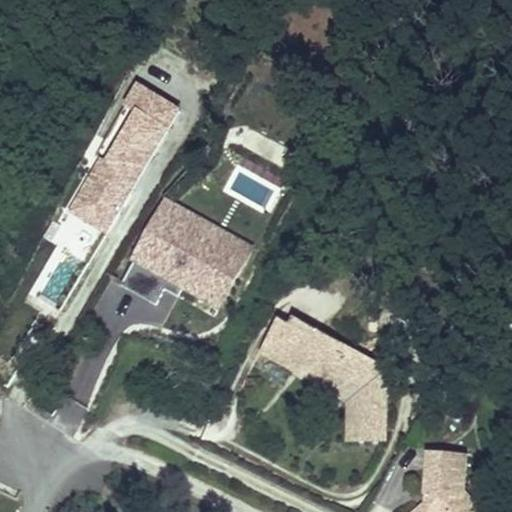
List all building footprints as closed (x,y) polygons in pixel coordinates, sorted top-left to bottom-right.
[(67,321),(176,111),(136,90),(57,243),(55,242),(25,299),(67,321)] [(226,314),(255,245),(160,204),(123,289),(159,304),(166,288),(226,314)] [(321,383),(327,387),(343,357),(319,344),(323,337),(284,315),(263,352),(274,358),(272,362),(294,373),(296,370),(309,377),(307,381),(319,387),(321,383)] [(319,344),(343,357),(348,350),(323,337),(319,344)] [(389,373),(348,350),(343,357),(370,371),(366,378),(380,386),(376,394),(388,401),(389,373)] [(343,357),(327,387),(352,400),(350,443),(386,445),(388,401),(376,394),(380,386),(366,378),(370,371),(343,357)] [(429,455),(425,498),(433,498),(432,507),(425,506),(417,511),(474,511),(478,509),(465,493),(467,458),(429,455)] [(433,498),(425,498),(425,506),(432,507),(433,498)]
